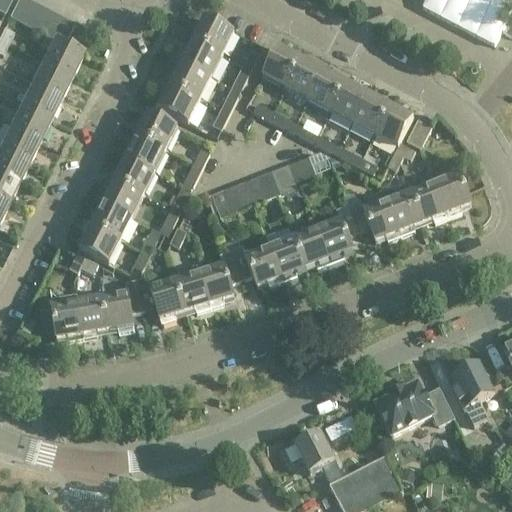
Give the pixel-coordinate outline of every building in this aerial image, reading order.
[(0,0),(0,16),(3,18),(11,0),(0,0)] [(19,26),(29,4),(20,0),(18,0),(8,21),(19,26)] [(511,40),(511,21),(507,31),(503,29),(511,12),(511,0),(427,0),(422,11),(494,48),(501,34),(511,40)] [(29,4),(19,26),(29,32),(40,10),(29,4)] [(40,10),(29,32),(40,37),(52,16),(40,10)] [(52,16),(40,37),(44,39),(54,43),(64,22),(52,16)] [(204,21),(192,44),(222,59),(234,36),(204,21)] [(64,22),(54,43),(63,47),(74,27),(64,22)] [(3,32),(0,38),(0,43),(8,47),(13,37),(3,32)] [(39,49),(48,54),(43,64),(73,79),(84,57),(63,47),(54,43),(44,39),(39,49)] [(0,43),(0,58),(2,60),(8,47),(0,43)] [(192,44),(181,67),(211,82),(222,59),(192,44)] [(262,81),(285,93),(301,63),(277,51),(262,81)] [(249,54),(242,69),(251,74),(258,58),(249,54)] [(285,93),(307,104),(323,75),(301,63),(285,93)] [(32,86),(62,101),(73,79),(43,64),(32,86)] [(181,67),(170,90),(199,104),(211,82),(181,67)] [(231,92),(240,96),(251,74),(242,69),(231,92)] [(323,75),(307,104),(330,116),(346,87),(323,75)] [(21,108),(51,122),(62,101),(32,86),(21,108)] [(330,116),(352,128),(368,98),(346,87),(330,116)] [(188,128),(199,104),(170,90),(158,113),(188,128)] [(231,92),(220,115),(228,119),(240,96),(231,92)] [(352,128),(375,140),(390,110),(368,98),(352,128)] [(253,116),(269,124),(273,116),(257,107),(253,116)] [(21,108),(10,129),(40,144),(51,122),(21,108)] [(375,140),(397,151),(399,147),(413,121),(390,110),(375,140)] [(273,116),(269,124),(291,136),(295,127),(288,123),(289,120),(277,114),(275,117),(273,116)] [(212,130),(221,134),(228,119),(220,115),(212,130)] [(135,140),(166,155),(177,131),(147,116),(135,140)] [(420,153),(431,133),(417,125),(406,145),(420,153)] [(295,127),(291,136),(313,148),(318,139),(295,127)] [(10,129),(0,150),(29,165),(40,144),(10,129)] [(318,139),(313,148),(336,159),(340,151),(318,139)] [(124,162),(155,177),(166,155),(135,140),(124,162)] [(415,156),(399,147),(397,151),(394,156),(403,161),(410,165),(415,156)] [(0,150),(0,177),(19,187),(29,165),(0,150)] [(362,162),(340,151),(336,159),(357,171),(362,162)] [(193,166),(192,168),(201,173),(209,157),(200,153),(198,157),(194,154),(189,164),(193,166)] [(386,171),(386,172),(395,176),(403,161),(394,156),(386,171)] [(155,177),(124,162),(113,185),(143,200),(155,177)] [(298,167),(306,189),(318,185),(309,162),(298,167)] [(377,170),(362,162),(357,171),(372,179),(377,170)] [(287,171),(296,193),(306,189),(298,167),(287,171)] [(181,191),(190,195),(201,173),(192,168),(181,191)] [(287,171),(271,177),(280,199),(296,193),(287,171)] [(19,187),(0,177),(0,204),(8,209),(19,187)] [(271,177),(257,183),(265,205),(280,199),(271,177)] [(434,188),(448,223),(462,217),(460,214),(470,210),(458,179),(434,188)] [(257,183),(245,187),(254,209),(265,205),(257,183)] [(113,185),(102,208),(132,223),(143,200),(113,185)] [(234,191),(243,214),(254,209),(245,187),(234,191)] [(435,228),(448,223),(434,188),(411,197),(423,228),(433,224),(435,228)] [(171,211),(170,214),(178,218),(190,195),(181,191),(175,202),(172,201),(167,209),(171,211)] [(223,196),(232,218),(243,214),(234,191),(223,196)] [(220,222),(232,218),(223,196),(212,200),(220,222)] [(412,232),(423,228),(411,197),(387,206),(400,241),(414,236),(412,232)] [(348,210),(360,240),(371,235),(375,247),(387,243),(388,246),(400,241),(387,206),(364,215),(360,205),(348,210)] [(121,245),(132,223),(102,208),(90,230),(121,245)] [(318,234),(331,268),(344,263),(342,260),(354,255),(349,244),(360,240),(348,210),(336,215),(340,225),(318,234)] [(170,214),(159,235),(158,236),(160,237),(167,240),(178,218),(170,214)] [(109,269),(121,245),(90,230),(79,253),(109,269)] [(149,260),(160,237),(158,236),(159,235),(152,232),(140,255),(149,260)] [(178,252),(185,237),(186,237),(177,232),(169,248),(178,252)] [(294,243),(306,274),(316,270),(317,274),(331,268),(318,234),(294,243)] [(270,292),(284,286),(271,252),(246,261),(243,252),(235,242),(224,246),(228,257),(231,256),(241,286),(252,282),(257,293),(268,288),(270,292)] [(271,252),(284,286),(297,282),(295,278),(306,274),(294,243),(271,252)] [(141,275),(149,260),(140,255),(132,270),(141,275)] [(198,278),(210,313),(223,309),(222,304),(234,301),(230,290),(241,286),(231,256),(228,257),(219,260),(223,270),(198,278)] [(77,278),(80,272),(81,273),(86,263),(76,258),(69,273),(77,278)] [(93,279),(98,268),(86,263),(81,273),(93,279)] [(174,285),(184,317),(195,314),(196,317),(210,313),(198,278),(174,285)] [(184,317),(174,285),(150,292),(147,282),(136,285),(144,316),(156,312),(161,328),(175,324),(174,320),(184,317)] [(144,316),(136,285),(125,288),(127,298),(102,302),(107,335),(118,333),(119,337),(134,335),(131,319),(144,316)] [(70,345),(84,343),(76,298),(50,302),(52,312),(38,314),(42,338),(56,336),(57,343),(70,341),(70,345)] [(102,302),(78,306),(76,298),(84,343),(98,341),(97,336),(107,335),(102,302)] [(511,333),(500,337),(503,345),(511,342),(511,333)] [(511,348),(501,354),(511,374),(511,348)] [(479,405),(494,398),(478,366),(451,379),(457,392),(452,394),(464,418),(466,416),(473,431),(488,423),(479,405)] [(375,408),(392,441),(432,421),(437,431),(454,423),(439,393),(438,393),(439,394),(425,401),(418,387),(404,394),(403,393),(389,400),(390,401),(375,408)] [(331,444),(357,431),(350,417),(324,430),(331,444)] [(373,511),(402,497),(384,461),(377,448),(336,469),(319,436),(294,449),(309,478),(323,471),(332,488),(328,490),(339,511),(373,511)]
